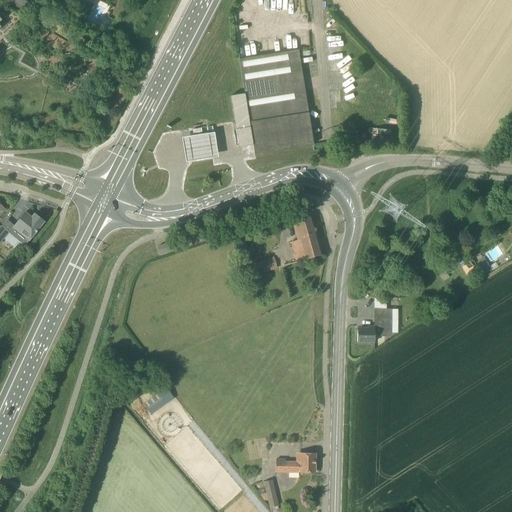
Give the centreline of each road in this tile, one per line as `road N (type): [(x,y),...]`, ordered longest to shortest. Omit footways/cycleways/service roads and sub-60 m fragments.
road 1 (secondary): [(337,511),(342,271),(353,228),(345,193)]
road 2 (primary): [(0,423),(101,205)]
road 3 (primary): [(106,194),(206,0)]
road 4 (tertiary): [(345,193),(383,164),(511,169)]
